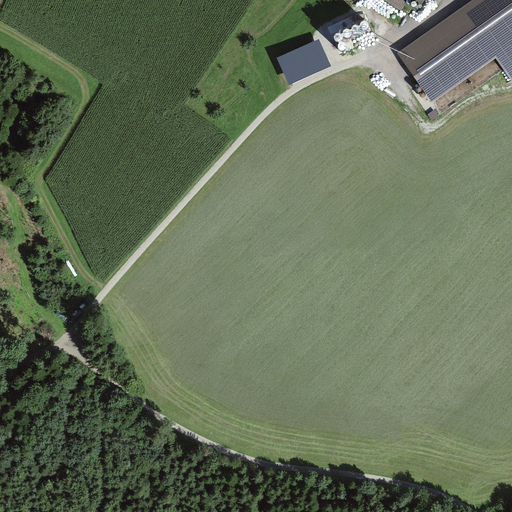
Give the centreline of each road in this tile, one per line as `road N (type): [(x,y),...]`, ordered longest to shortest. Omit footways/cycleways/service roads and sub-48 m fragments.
road 1 (track): [(66,340),(274,105),(460,0)]
road 2 (track): [(470,511),(432,492),(239,459),(153,412),(66,340),(0,373)]
